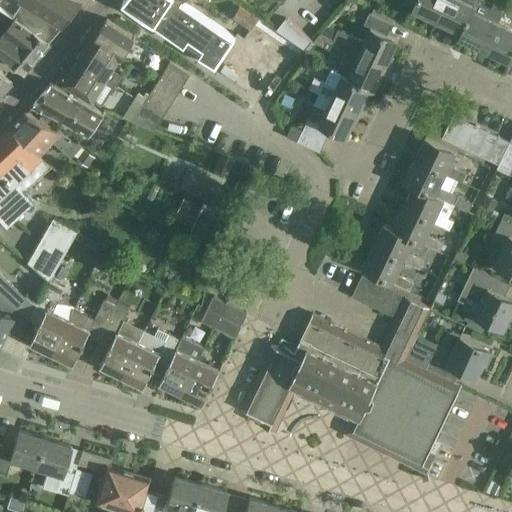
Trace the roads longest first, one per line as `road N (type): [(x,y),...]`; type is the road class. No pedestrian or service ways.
road 1 (residential): [(207,442),(327,190),(317,164),(180,102)]
road 2 (tertiary): [(451,511),(207,442)]
road 3 (tertiary): [(207,442),(0,381)]
road 4 (residential): [(511,99),(430,67),(410,78),(366,165)]
road 5 (tertiary): [(0,117),(103,0)]
